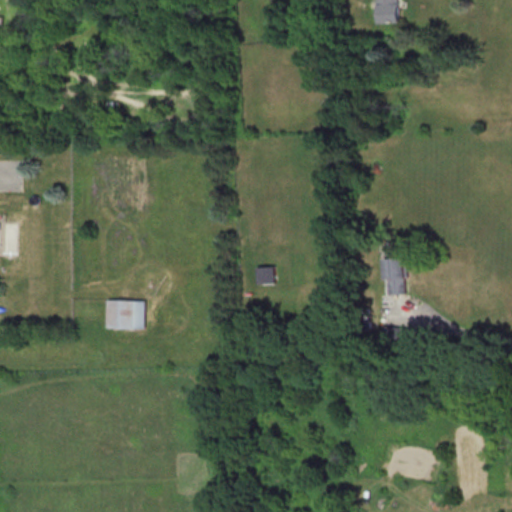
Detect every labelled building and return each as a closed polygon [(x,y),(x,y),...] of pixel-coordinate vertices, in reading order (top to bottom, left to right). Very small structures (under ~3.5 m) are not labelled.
[(404,24),(404,0),(380,0),(381,24),(404,24)] [(121,102),(110,102),(110,119),(121,119),(121,102)] [(385,242),(386,294),(405,294),(404,242),(385,242)] [(273,266),(255,266),(255,283),(273,283),(273,266)] [(134,299),(107,299),(107,328),(134,328),(134,299)]
